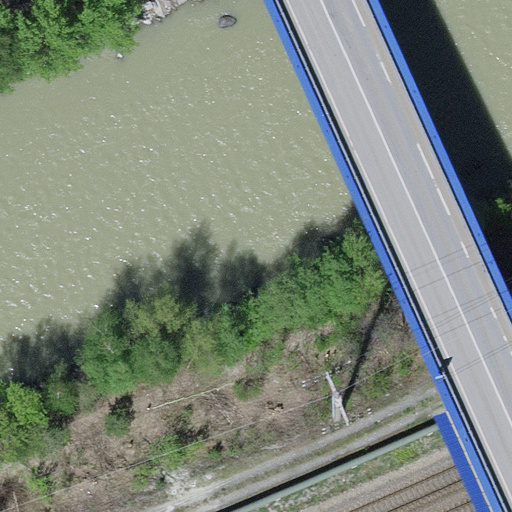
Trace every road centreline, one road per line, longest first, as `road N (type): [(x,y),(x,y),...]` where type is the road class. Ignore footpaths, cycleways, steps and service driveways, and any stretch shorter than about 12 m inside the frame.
road 1 (tertiary): [(319,0),(511,428)]
road 2 (track): [(181,511),(511,372)]
